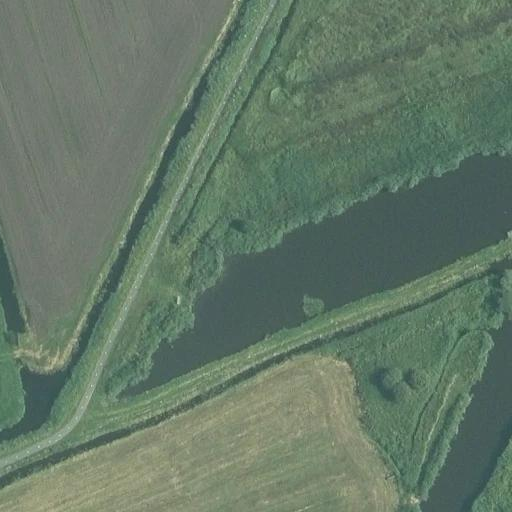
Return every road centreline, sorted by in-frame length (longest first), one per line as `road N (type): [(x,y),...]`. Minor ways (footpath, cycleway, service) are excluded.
road 1 (track): [(66,429),(118,416),(510,246)]
road 2 (track): [(22,511),(309,383),(342,414),(382,511)]
road 3 (track): [(91,383),(114,364),(208,228),(316,0)]
road 4 (track): [(217,209),(511,100)]
road 5 (track): [(309,383),(344,356),(484,293)]
